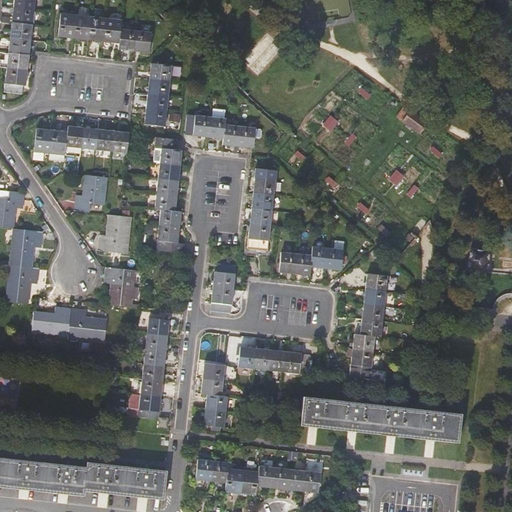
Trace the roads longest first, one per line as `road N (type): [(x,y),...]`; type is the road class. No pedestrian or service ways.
road 1 (residential): [(191,322),(166,511)]
road 2 (residential): [(244,327),(319,336),(324,298),(249,289)]
road 3 (residential): [(43,106),(116,113),(121,74),(47,66)]
road 4 (residential): [(0,131),(70,242),(70,270)]
road 5 (residential): [(197,234),(215,236),(225,227),(231,180),(205,166),(191,175)]
